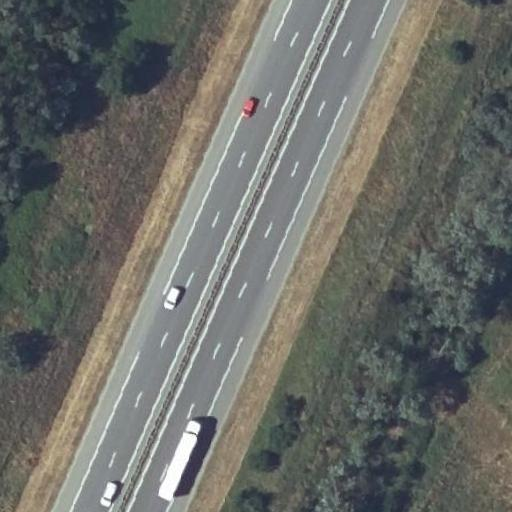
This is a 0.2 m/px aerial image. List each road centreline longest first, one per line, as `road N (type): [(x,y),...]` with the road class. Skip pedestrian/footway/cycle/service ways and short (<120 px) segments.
road 1 (motorway): [(309,0),(88,511)]
road 2 (motorway): [(146,511),(366,0)]
